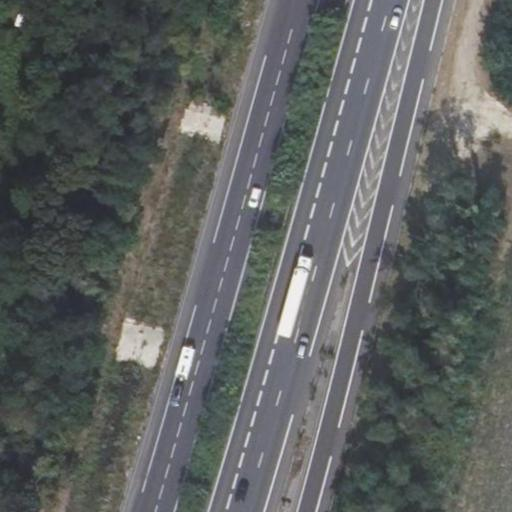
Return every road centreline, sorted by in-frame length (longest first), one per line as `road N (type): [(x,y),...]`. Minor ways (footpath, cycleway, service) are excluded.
road 1 (motorway): [(235,511),(381,0)]
road 2 (motorway): [(299,0),(154,511)]
road 3 (motorway): [(306,511),(433,0)]
road 4 (track): [(511,118),(484,103),(470,43),(487,0)]
